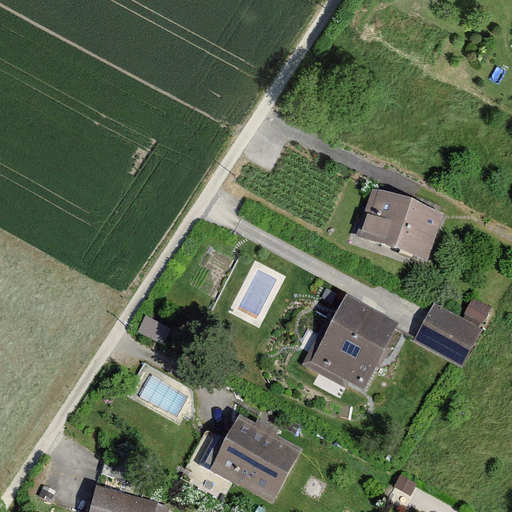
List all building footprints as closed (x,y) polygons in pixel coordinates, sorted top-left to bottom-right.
[(441,217),(373,193),(357,238),(426,262),(441,217)] [(473,298),(466,316),(484,323),(491,305),(473,298)] [(397,327),(347,300),(336,320),(329,317),(303,366),(343,388),(347,381),(363,390),(397,327)] [(481,331),(433,307),(414,343),(462,368),(481,331)] [(300,451),(239,419),(227,443),(216,437),(200,467),(272,504),(300,451)] [(133,468),(105,463),(102,476),(130,481),(133,468)] [(165,511),(167,507),(96,490),(90,511),(165,511)]
